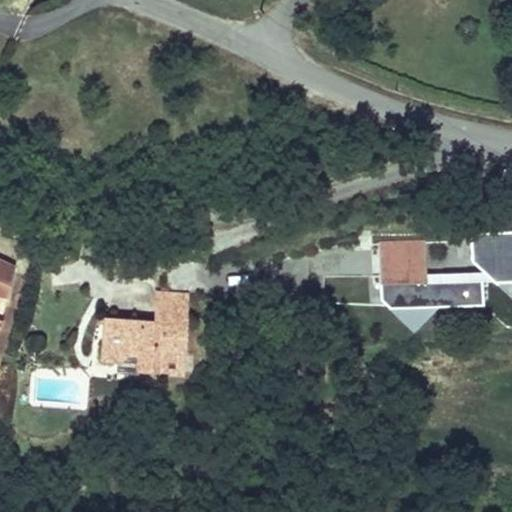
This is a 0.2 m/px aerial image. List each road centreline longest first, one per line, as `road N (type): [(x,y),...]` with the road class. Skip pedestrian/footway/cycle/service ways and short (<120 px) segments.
road 1 (residential): [(0,206),(76,223),(281,202),(424,155),(452,127)]
road 2 (residential): [(250,42),(352,93),(452,127)]
